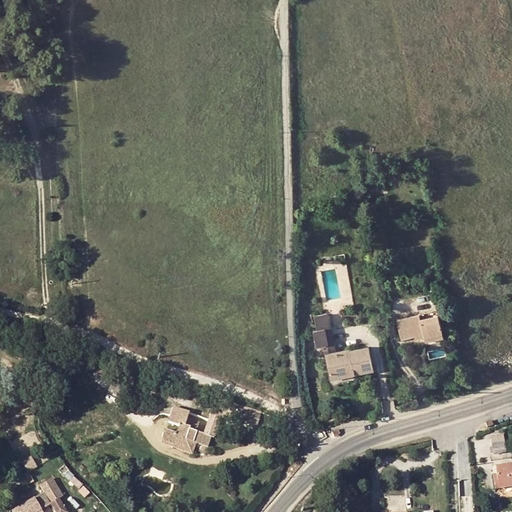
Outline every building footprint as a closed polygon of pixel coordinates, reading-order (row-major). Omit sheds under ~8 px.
[(421,320),(438,316),(437,311),(419,315),(421,320)] [(331,328),(328,314),(315,316),(318,330),(314,331),(317,347),(329,345),(325,329),(331,328)] [(423,334),(424,337),(425,342),(443,338),(438,316),(421,320),(419,315),(398,320),(402,339),(415,336),(423,334)] [(330,354),(336,353),(331,328),(325,329),(329,345),(330,354)] [(352,366),(354,375),(356,375),(356,373),(373,370),(369,347),(350,351),(351,354),(348,355),(347,351),(336,353),(330,354),(326,355),(330,375),(348,372),(347,367),(352,366)] [(330,375),(331,380),(354,375),(352,366),(347,367),(348,372),(330,375)] [(198,423),(187,419),(188,414),(173,409),(169,422),(178,426),(176,434),(167,430),(164,440),(173,444),(174,440),(184,444),(185,440),(193,442),(208,447),(210,437),(213,437),(219,418),(224,420),(226,415),(256,425),(260,412),(224,401),(220,413),(212,411),(209,420),(204,434),(196,431),(198,423)] [(491,419),(485,422),(488,428),(494,425),(491,419)] [(338,428),(332,431),(335,437),(341,434),(338,428)] [(173,444),(164,440),(163,444),(190,452),(193,442),(185,440),(184,444),(174,440),(173,444)] [(492,444),(493,453),(506,452),(504,443),(492,444)] [(511,463),(496,466),(497,474),(499,488),(511,485),(511,463)] [(46,475),(37,481),(40,485),(49,480),(46,475)] [(20,484),(16,478),(10,481),(14,487),(20,484)] [(65,511),(58,499),(62,496),(51,478),(49,480),(40,485),(44,491),(51,503),(56,511),(65,511)] [(14,487),(10,481),(4,485),(12,497),(18,493),(14,487)] [(51,503),(44,491),(33,498),(40,510),(51,503)] [(33,498),(13,511),(36,511),(40,510),(33,498)]
